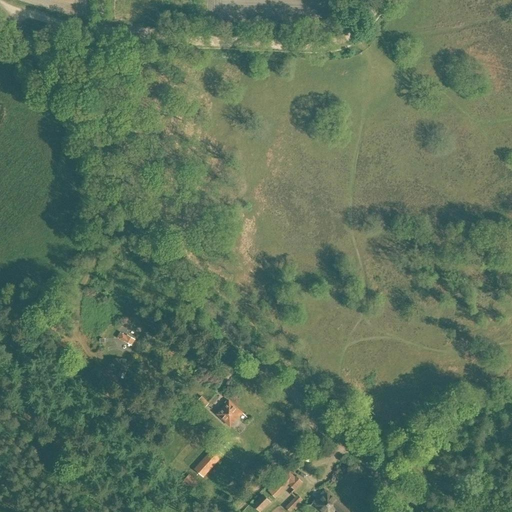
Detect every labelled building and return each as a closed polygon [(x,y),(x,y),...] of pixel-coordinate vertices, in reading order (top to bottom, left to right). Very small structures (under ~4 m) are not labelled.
[(118,337),(131,345),(134,339),(128,335),(127,337),(121,333),(118,337)] [(202,395),(197,400),(205,408),(209,403),(202,395)] [(242,414),(229,401),(217,414),(230,427),(242,414)] [(213,447),(194,468),(204,477),(222,456),(213,447)] [(288,470),(268,490),(276,497),(289,484),(295,490),(302,482),(296,476),(295,477),(288,470)] [(350,511),(325,490),(313,504),(322,511),(333,511),(335,510),(337,511),(350,511)] [(298,494),(285,506),(291,511),(303,499),(298,494)]
